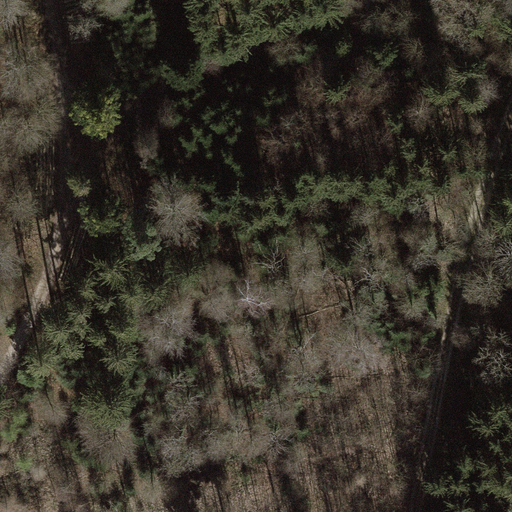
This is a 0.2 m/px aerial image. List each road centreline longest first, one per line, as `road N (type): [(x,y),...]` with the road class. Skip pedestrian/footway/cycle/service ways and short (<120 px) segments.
road 1 (track): [(419,511),(472,237),(511,118)]
road 2 (track): [(77,216),(125,117),(204,62),(359,0)]
road 3 (track): [(43,0),(77,216)]
road 4 (track): [(77,216),(0,390)]
